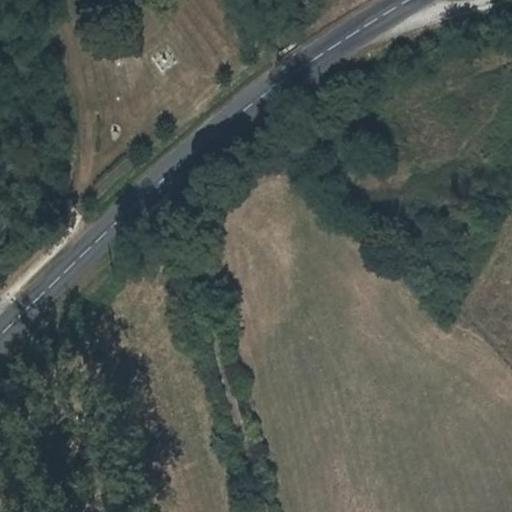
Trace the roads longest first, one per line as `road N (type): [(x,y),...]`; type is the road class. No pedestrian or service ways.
road 1 (secondary): [(408,0),(256,98),(0,337)]
road 2 (track): [(259,511),(187,240),(151,189)]
